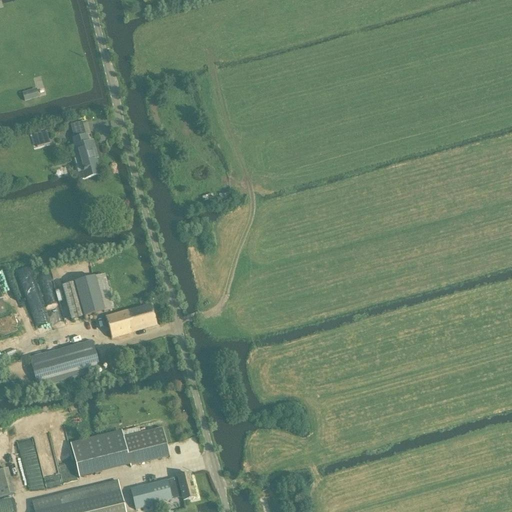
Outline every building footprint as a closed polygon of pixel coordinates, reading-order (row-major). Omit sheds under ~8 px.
[(23,94),(25,103),(39,99),(37,90),(23,94)] [(86,137),(82,123),(70,126),(74,140),(73,141),(83,173),(86,172),(88,179),(79,182),(100,176),(95,159),(96,159),(94,159),(93,155),(94,155),(90,143),(89,144),(87,137),(86,137)] [(38,135),(41,147),(50,145),(47,133),(38,135)] [(62,288),(71,323),(114,311),(105,275),(62,288)] [(110,340),(156,327),(150,307),(104,320),(110,340)] [(38,389),(101,372),(92,342),(30,360),(38,389)] [(170,459),(161,428),(123,438),(121,431),(70,443),(79,479),(170,459)] [(196,499),(190,476),(177,479),(167,482),(167,481),(130,491),(135,511),(172,502),(172,501),(182,499),(183,503),(196,499)] [(124,511),(117,482),(32,502),(34,511),(124,511)]
